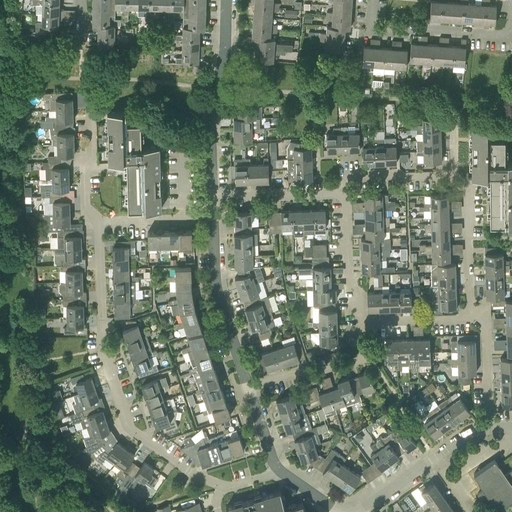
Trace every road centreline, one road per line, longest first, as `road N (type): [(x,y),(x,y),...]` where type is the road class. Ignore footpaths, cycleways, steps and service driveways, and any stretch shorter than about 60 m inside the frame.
road 1 (residential): [(220,484),(128,426),(104,345),(99,222)]
road 2 (residential): [(211,194),(210,127),(226,0)]
road 3 (residential): [(371,0),(376,30),(501,36),(511,20)]
road 4 (residential): [(249,387),(213,273),(211,219)]
road 5 (residential): [(466,320),(465,189),(454,181)]
road 6 (residential): [(249,387),(345,364),(350,320)]
road 7 (residential): [(82,93),(86,213),(99,222)]
road 8 (residential): [(342,193),(211,194)]
road 9 (residential): [(350,320),(342,193)]
